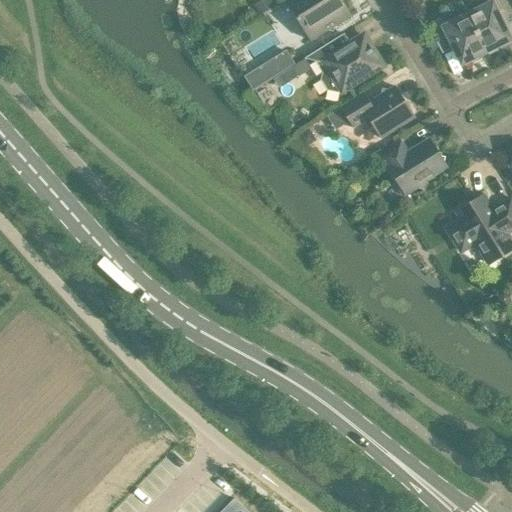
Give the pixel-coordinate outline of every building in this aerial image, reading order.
[(285,0),(284,0),(310,41),(326,31),(333,32),(334,26),(351,16),(340,0),(285,0)] [(469,15),(467,16),(485,52),(510,40),(499,19),(511,13),(504,0),(477,0),(464,6),(469,15)] [(461,64),(485,52),(467,16),(444,28),(440,19),(427,25),(439,49),(451,43),(461,64)] [(350,44),(343,34),(304,58),(305,59),(323,64),(324,65),(321,80),(327,90),(338,93),(341,91),(342,92),(382,66),(363,36),(350,44)] [(249,74),(242,77),(251,91),(292,66),(283,52),(249,74)] [(307,67),(303,60),(291,67),(297,78),(307,72),(307,67)] [(380,138),(414,117),(395,87),(389,91),(388,95),(384,94),(369,103),(363,93),(340,107),(352,128),(363,121),(370,123),(380,138)] [(427,188),(428,178),(445,168),(443,164),(445,157),(438,155),(428,140),(407,153),(400,142),(381,153),(406,193),(417,185),(427,188)] [(511,249),(511,243),(508,238),(506,233),(511,229),(511,201),(511,199),(492,211),(483,197),(456,213),(461,220),(446,229),(459,249),(473,241),(488,264),(511,249)] [(247,511),(234,498),(220,511),(247,511)]
